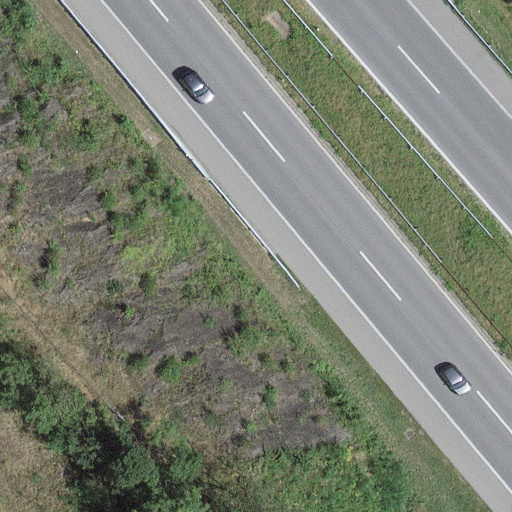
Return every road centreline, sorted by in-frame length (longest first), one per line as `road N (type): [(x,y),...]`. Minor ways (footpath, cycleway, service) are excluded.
road 1 (motorway): [(148,0),(511,434)]
road 2 (motorway): [(511,177),(356,0)]
